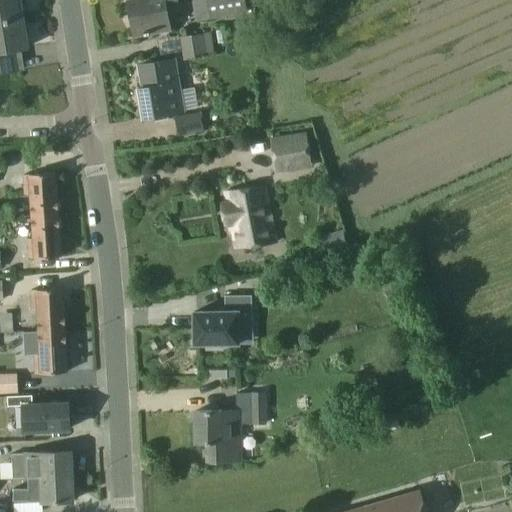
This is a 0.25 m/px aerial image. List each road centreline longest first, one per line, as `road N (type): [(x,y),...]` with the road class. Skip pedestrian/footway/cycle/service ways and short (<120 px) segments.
road 1 (residential): [(123,511),(110,277),(91,148),(75,124)]
road 2 (residential): [(75,124),(82,86),(68,0)]
